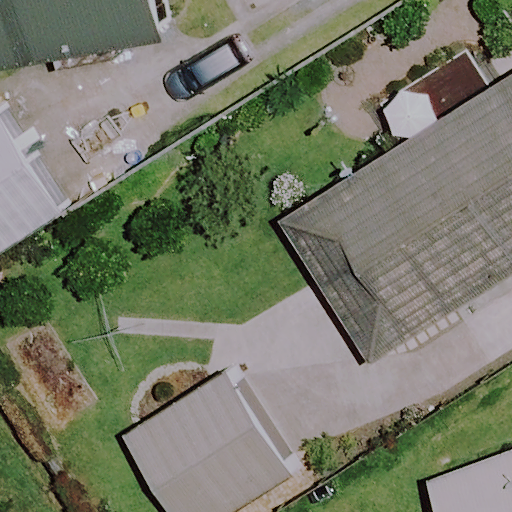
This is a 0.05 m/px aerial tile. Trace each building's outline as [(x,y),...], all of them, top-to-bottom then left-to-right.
[(0,0),(0,60),(164,33),(158,0),(0,0)] [(511,268),(511,80),(291,221),(376,355),(511,268)] [(0,251),(65,211),(0,105),(0,251)] [(228,511),(294,472),(228,366),(128,429),(179,511),(228,511)] [(511,511),(511,450),(444,475),(457,511),(511,511)]
